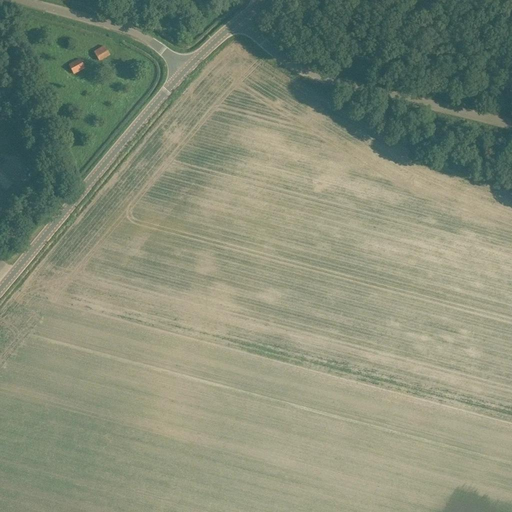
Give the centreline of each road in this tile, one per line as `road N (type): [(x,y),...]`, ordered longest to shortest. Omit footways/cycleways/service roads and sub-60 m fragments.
road 1 (unclassified): [(511,123),(303,71),(239,19)]
road 2 (tertiary): [(0,292),(187,68)]
road 3 (unclassified): [(187,68),(132,32),(20,0)]
